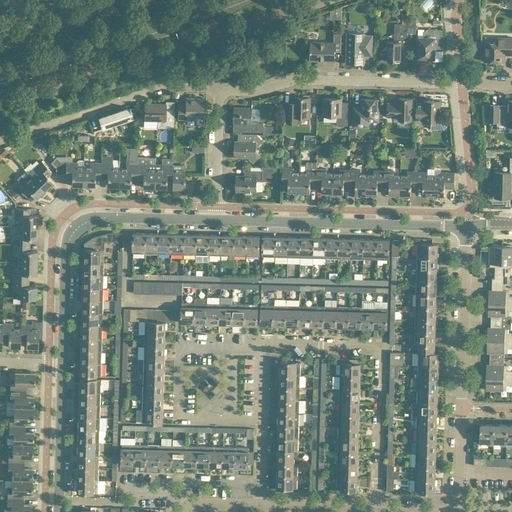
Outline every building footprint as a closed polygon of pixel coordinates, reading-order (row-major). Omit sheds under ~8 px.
[(408,22),(408,33),(416,33),(416,22),(408,22)] [(381,51),(380,61),(387,61),(387,60),(392,60),(401,60),(401,48),(407,48),(407,38),(407,32),(407,24),(395,23),(395,36),(395,41),(392,41),(388,41),(388,51),(381,51)] [(168,29),(169,35),(190,31),(189,25),(168,29)] [(283,28),(283,37),(291,37),(292,28),(283,28)] [(443,29),(433,29),(426,29),(424,30),(424,37),(418,37),(418,57),(435,58),(435,50),(445,50),(443,29)] [(311,42),(310,60),(334,60),(335,51),(341,51),(341,33),(334,33),(334,42),(311,42)] [(347,63),(362,63),(364,63),(364,55),(372,55),(372,35),(364,35),(364,33),(347,33),(347,63)] [(485,61),(501,61),(501,54),(511,54),(511,37),(494,37),(494,42),(485,42),(485,55),(488,55),(487,60),(485,60),(485,61)] [(287,117),(287,123),(298,123),(298,117),(310,117),(310,108),(310,97),(309,97),(309,95),(304,95),(304,97),(294,97),(294,102),(287,102),(287,107),(287,117)] [(324,97),(324,107),(323,115),(337,115),(337,125),(347,125),(348,107),(341,107),(341,98),(324,97)] [(387,112),(387,116),(392,116),(398,117),(398,120),(400,120),(412,120),(412,111),(416,112),(416,106),(412,106),(412,98),(399,97),(399,103),(392,102),(387,102),(387,112)] [(195,125),(203,125),(203,123),(204,98),(186,98),(185,104),(178,103),(178,119),(184,119),(184,122),(185,122),(185,123),(195,124),(195,125)] [(353,117),(353,126),(368,127),(368,121),(368,119),(379,119),(379,117),(379,107),(377,107),(378,99),(361,98),(361,107),(354,107),(353,117)] [(416,112),(416,113),(416,120),(423,120),(423,122),(431,122),(431,129),(444,129),(447,126),(447,118),(440,118),(441,100),(423,100),(423,103),(416,103),(416,106),(416,112)] [(497,125),(511,125),(511,100),(508,100),(508,105),(490,105),(490,122),(497,122),(497,125)] [(159,103),(144,103),(144,119),(159,119),(158,127),(174,128),(174,109),(174,102),(166,102),(165,105),(159,105),(159,103)] [(129,107),(98,117),(102,128),(133,118),(132,116),(135,115),(133,107),(129,108),(129,107)] [(240,109),(234,109),(234,123),(236,123),(235,131),(268,132),(268,124),(264,124),(264,123),(252,123),(252,108),(240,107),(240,109)] [(48,133),(43,138),(48,143),(53,139),(48,133)] [(235,141),(235,156),(247,157),(252,163),(260,155),(256,150),(256,148),(264,140),(257,134),(241,134),(241,139),(240,139),(240,141),(235,141)] [(305,137),(304,146),(315,147),(316,137),(305,137)] [(131,175),(137,176),(137,164),(138,148),(130,147),(129,163),(126,163),(126,168),(119,167),(118,186),(130,187),(131,175)] [(510,172),(496,172),(495,197),(510,197),(511,192),(511,156),(511,157),(510,172)] [(56,157),(51,162),(52,163),(53,163),(56,167),(56,173),(63,174),(64,162),(61,162),(57,158),(56,157)] [(118,186),(119,167),(119,159),(113,159),(112,163),(101,163),(101,175),(107,175),(107,186),(118,186)] [(66,162),(65,174),(67,174),(67,176),(71,176),(71,185),(83,186),(83,167),(83,160),(78,160),(77,162),(66,162)] [(40,168),(31,176),(45,190),(53,182),(45,174),(50,169),(43,162),(41,161),(37,165),(40,168)] [(95,174),(101,175),(101,163),(95,162),(95,167),(83,167),(83,186),(95,186),(95,174)] [(300,172),(299,193),(304,193),(305,192),(310,192),(310,184),(310,183),(310,182),(316,183),(317,168),(317,162),(306,162),(306,168),(306,172),(300,172)] [(142,187),(154,187),(155,168),(143,168),(143,164),(137,164),(137,176),(143,176),(142,187)] [(166,176),(172,177),(172,169),(173,169),(173,164),(161,164),(161,169),(155,168),(154,187),(166,188),(166,176)] [(172,177),(172,188),(184,188),(184,169),(185,165),(179,165),(179,169),(173,169),(172,169),(172,177)] [(236,191),(236,194),(237,191),(257,191),(257,180),(262,180),(262,178),(276,179),(276,167),(263,167),(250,167),(250,175),(250,176),(245,176),(243,176),(236,175),(236,191)] [(294,193),(299,193),(300,172),(293,172),(293,168),(283,167),(282,184),(289,184),(288,191),(293,192),(294,193)] [(317,168),(316,183),(322,183),(322,185),(322,192),(327,192),(328,194),(333,194),(333,173),(327,172),(327,169),(317,168)] [(417,171),(417,185),(423,185),(423,187),(423,188),(423,192),(423,195),(427,195),(429,196),(434,196),(434,192),(434,175),(434,168),(428,168),(428,171),(417,171)] [(333,173),(333,194),(338,194),(339,193),(344,193),(344,185),(344,183),(350,183),(350,169),(340,169),(340,173),(333,173)] [(350,169),(350,183),(356,184),(356,186),(356,193),(360,193),(361,194),(366,195),(367,173),(360,173),(361,169),(350,169)] [(45,190),(31,176),(26,170),(17,178),(20,181),(15,185),(24,194),(28,190),(36,198),(45,190)] [(367,173),(366,195),(371,195),(373,194),(377,194),(377,187),(377,186),(378,184),(383,184),(384,170),(373,170),(373,174),(367,173)] [(384,170),(383,184),(389,184),(389,186),(389,194),(392,194),(394,194),(395,195),(400,195),(401,174),(394,174),(394,170),(392,170),(388,170),(384,170)] [(401,174),(400,195),(405,196),(406,195),(411,195),(411,187),(411,185),(417,185),(417,171),(414,171),(407,171),(407,174),(401,174)] [(434,192),(434,196),(439,197),(440,195),(444,195),(445,188),(445,186),(454,186),(454,188),(459,188),(457,172),(455,172),(445,172),(441,172),(441,175),(434,175),(434,192)] [(16,188),(11,194),(15,198),(21,193),(16,188)] [(14,226),(19,226),(38,227),(38,215),(27,214),(27,208),(15,208),(14,226)] [(14,232),(14,244),(26,244),(26,238),(37,238),(38,227),(19,226),(19,233),(14,232)] [(83,261),(104,262),(105,241),(123,242),(123,233),(109,232),(93,237),(85,243),(84,249),(84,261),(83,261)] [(132,253),(145,253),(146,233),(134,233),(134,232),(133,232),(132,253)] [(145,253),(158,253),(158,233),(146,233),(145,253)] [(158,253),(170,254),(171,234),(159,233),(158,233),(158,253)] [(170,254),(183,254),(184,234),(172,234),(172,233),(171,233),(171,234),(170,254)] [(183,254),(196,254),(196,234),(184,234),(183,254)] [(196,254),(208,255),(209,235),(197,234),(196,234),(196,254)] [(208,255),(221,255),(221,235),(209,235),(209,234),(209,235),(208,255)] [(221,235),(221,255),(229,255),(229,260),(233,260),(233,255),(234,235),(222,235),(221,235)] [(233,255),(246,256),(247,236),(234,235),(233,255)] [(247,236),(246,256),(259,256),(260,235),(259,235),(259,236),(247,236),(247,235),(247,236)] [(262,256),(275,256),(275,236),(263,236),(262,236),(262,256)] [(275,256),(288,257),(288,237),(288,236),(287,236),(287,237),(275,236),(275,256)] [(288,257),(287,263),(300,264),(300,257),(301,237),(301,236),(300,236),(300,237),(288,237),(288,257)] [(300,264),(313,265),(313,264),(313,257),(313,237),(301,237),(300,257),(300,264)] [(313,257),(313,264),(325,264),(325,258),(326,238),(326,237),(325,237),(325,238),(313,237),(313,257)] [(325,258),(338,258),(338,238),(338,237),(338,238),(326,238),(325,258)] [(338,258),(350,258),(351,238),(350,238),(338,238),(338,258)] [(350,258),(363,259),(364,239),(364,238),(363,238),(363,239),(351,238),(350,258)] [(363,259),(376,259),(376,239),(364,239),(363,259)] [(376,239),(376,259),(389,259),(389,239),(376,239)] [(417,243),(417,256),(437,257),(437,256),(437,244),(438,244),(417,243)] [(18,255),(18,262),(37,262),(37,250),(26,250),(26,244),(14,244),(14,255),(18,255)] [(492,278),(492,284),(501,284),(503,244),(502,244),(502,246),(498,246),(498,244),(493,244),(493,246),(490,246),(489,263),(490,263),(490,266),(495,266),(494,278),(492,278)] [(503,244),(501,284),(503,284),(509,285),(509,267),(511,266),(511,244),(507,245),(507,246),(503,246),(503,244)] [(417,256),(416,269),(437,269),(437,257),(417,256)] [(83,274),(104,275),(104,262),(83,261),(83,262),(84,262),(83,274)] [(13,268),(13,279),(25,280),(25,274),(37,274),(37,262),(18,262),(18,268),(13,268)] [(416,269),(416,281),(436,282),(436,270),(437,270),(437,269),(416,269)] [(83,286),(83,287),(103,287),(104,275),(83,274),(83,286)] [(25,280),(13,279),(13,291),(17,291),(17,298),(36,298),(36,286),(25,286),(25,280)] [(416,281),(416,294),(436,294),(436,282),(437,282),(436,282),(416,281)] [(487,302),(511,303),(511,295),(509,296),(509,291),(506,291),(503,290),(503,284),(501,284),(492,284),(492,290),(489,290),(489,293),(487,292),(487,298),(488,298),(488,302),(487,302)] [(82,299),(103,300),(103,287),(83,287),(83,299),(82,299)] [(416,294),(415,306),(436,307),(435,307),(436,295),(436,294),(416,294)] [(195,302),(194,323),(195,322),(206,323),(207,323),(207,303),(207,298),(195,298),(195,302)] [(82,311),(82,312),(103,312),(103,300),(82,299),(82,300),(83,300),(82,311)] [(362,307),(361,327),(373,327),(373,328),(374,328),(374,327),(374,307),(374,300),(362,300),(362,307)] [(194,323),(195,302),(182,302),(181,322),(182,322),(194,322),(194,323)] [(487,307),(487,312),(488,312),(488,315),(491,315),(491,321),(511,322),(511,317),(511,316),(511,303),(487,302),(487,303),(488,303),(488,307),(487,307)] [(219,323),(220,303),(207,303),(207,323),(219,323)] [(232,324),(232,303),(220,303),(219,323),(220,323),(232,323),(232,324)] [(244,324),(245,304),(232,303),(232,324),(232,323),(244,324)] [(245,304),(244,324),(245,324),(256,324),(256,325),(257,325),(258,304),(245,304)] [(273,325),(273,324),(273,304),(261,304),(260,324),(261,324),(272,324),(272,325),(273,325)] [(285,325),(286,325),(286,305),(273,304),(273,324),(285,325)] [(297,325),(298,325),(299,305),(286,305),(286,325),(297,325)] [(310,326),(311,326),(311,305),(299,305),(298,325),(310,325),(310,326)] [(323,326),(324,306),(311,305),(311,326),(323,326)] [(335,327),(336,327),(336,326),(336,306),(324,306),(323,326),(335,326),(335,327)] [(348,327),(349,306),(336,306),(336,326),(348,326),(348,327)] [(361,327),(362,307),(349,306),(348,327),(349,327),(349,326),(361,327)] [(415,306),(415,319),(436,319),(435,319),(435,307),(436,307),(415,306)] [(387,308),(374,307),(374,327),(386,328),(387,328),(387,308)] [(103,312),(82,312),(82,324),(102,325),(103,312)] [(415,319),(415,332),(435,332),(435,320),(436,320),(436,319),(415,319)] [(145,321),(145,334),(165,334),(165,322),(166,322),(160,321),(154,321),(148,321),(145,321)] [(486,339),(486,340),(511,340),(511,333),(508,333),(508,328),(511,328),(511,322),(502,321),(491,321),(491,327),(488,327),(488,330),(486,330),(486,335),(487,335),(487,339),(486,339)] [(20,328),(20,335),(26,336),(26,347),(38,347),(38,337),(42,337),(42,322),(32,322),(32,324),(27,324),(20,323),(20,326),(20,328)] [(2,327),(2,335),(8,335),(8,346),(19,347),(20,347),(20,335),(20,328),(20,326),(14,326),(14,323),(9,323),(2,323),(2,327)] [(81,337),(102,338),(102,325),(82,324),(82,325),(82,337),(81,337)] [(434,350),(434,345),(435,345),(435,344),(434,344),(435,333),(435,332),(415,332),(414,344),(418,344),(418,349),(418,352),(434,353),(434,350)] [(145,334),(144,346),(165,347),(165,335),(165,334),(145,334)] [(81,349),(81,350),(102,350),(102,338),(81,337),(82,337),(82,349),(81,349)] [(490,352),(490,358),(504,359),(504,353),(505,353),(508,353),(508,348),(511,347),(511,340),(486,340),(487,340),(487,344),(486,344),(486,350),(487,350),(487,352),(490,352)] [(144,346),(144,359),(165,360),(165,359),(164,359),(164,348),(165,348),(165,347),(144,346)] [(81,362),(101,363),(102,350),(81,350),(81,362)] [(390,352),(390,365),(398,365),(400,365),(400,360),(403,360),(403,352),(395,352),(392,352),(390,352)] [(418,352),(418,365),(438,366),(438,365),(438,353),(439,353),(434,353),(418,352)] [(485,376),(485,377),(511,377),(511,370),(507,370),(507,365),(504,365),(504,359),(490,358),(490,364),(487,364),(487,367),(485,367),(485,372),(486,372),(486,376),(485,376)] [(144,359),(144,372),(164,372),(164,360),(165,360),(144,359)] [(279,374),(299,375),(300,362),(279,361),(279,362),(280,362),(279,374)] [(101,363),(81,362),(81,363),(81,374),(80,374),(80,375),(101,376),(101,363)] [(339,363),(339,376),(360,376),(359,376),(360,364),(360,363),(339,363)] [(389,377),(394,377),(398,377),(398,365),(390,365),(389,377)] [(418,365),(417,378),(437,378),(438,378),(437,378),(438,366),(418,365)] [(10,389),(10,390),(26,390),(26,385),(35,385),(35,373),(14,372),(14,379),(10,379),(10,389)] [(144,372),(143,384),(163,385),(164,385),(164,384),(163,384),(164,372),(144,372)] [(279,386),(279,387),(299,387),(299,375),(279,374),(279,386)] [(339,376),(339,388),(359,389),(359,388),(359,377),(360,377),(360,376),(339,376)] [(506,385),(511,384),(511,377),(485,377),(486,377),(486,381),(485,381),(485,387),(486,387),(486,389),(504,390),(506,390),(506,385)] [(81,379),(80,391),(100,392),(101,379),(80,378),(80,379),(81,379)] [(417,378),(417,391),(437,391),(437,390),(437,378),(417,378)] [(143,384),(143,397),(163,397),(163,385),(143,384)] [(278,399),(299,400),(299,387),(279,387),(279,399),(278,399)] [(339,388),(338,401),(358,402),(359,402),(359,401),(359,389),(339,388)] [(14,401),(14,408),(34,409),(34,396),(26,396),(26,390),(10,390),(10,401),(14,401)] [(79,403),(79,404),(80,404),(100,404),(100,392),(80,391),(80,403),(79,403)] [(417,391),(417,403),(437,404),(437,403),(437,391),(417,391)] [(143,397),(143,409),(163,410),(163,409),(163,398),(163,397),(143,397)] [(278,412),(298,412),(299,400),(278,399),(278,400),(278,412)] [(338,401),(338,414),(359,414),(358,414),(358,402),(338,401)] [(412,403),(412,416),(416,416),(437,416),(436,416),(437,404),(417,403),(412,403)] [(79,416),(100,417),(100,404),(80,404),(80,416),(79,416)] [(9,415),(9,426),(25,426),(25,421),(34,421),(34,409),(14,408),(13,415),(9,415)] [(163,410),(143,409),(142,422),(163,423),(163,422),(162,422),(163,410)] [(277,424),(298,425),(298,412),(278,412),(278,424),(277,424)] [(338,414),(338,426),(358,427),(358,426),(358,415),(359,415),(359,414),(338,414)] [(80,417),(79,429),(99,429),(100,417),(79,416),(79,417),(80,417)] [(416,416),(416,428),(436,429),(436,428),(436,416),(437,416),(416,416)] [(277,437),(298,438),(298,425),(277,424),(277,425),(278,425),(278,437),(277,437)] [(494,446),(494,442),(493,442),(493,425),(481,425),(480,442),(488,442),(488,445),(494,446)] [(506,446),(506,442),(506,425),(493,425),(493,442),(494,442),(500,442),(500,446),(506,446)] [(13,437),(13,444),(33,445),(33,432),(25,432),(25,426),(9,426),(9,437),(13,437)] [(338,426),(337,439),(357,439),(358,439),(357,439),(358,427),(338,426)] [(416,428),(416,441),(436,441),(436,429),(416,428)] [(79,441),(79,442),(99,442),(99,429),(79,429),(79,441)] [(278,437),(277,450),(297,450),(298,438),(277,437),(278,437)] [(337,439),(337,451),(357,452),(358,452),(358,451),(357,451),(357,440),(357,439),(337,439)] [(416,441),(415,453),(436,454),(435,454),(435,442),(436,442),(436,441),(416,441)] [(78,454),(99,455),(99,442),(79,442),(79,454),(78,454)] [(8,451),(8,462),(24,462),(24,457),(33,457),(33,445),(13,444),(12,451),(8,451)] [(133,464),(134,464),(134,444),(121,444),(121,464),(133,464)] [(146,465),(147,444),(134,444),(134,464),(146,464),(146,465)] [(159,465),(159,445),(147,444),(146,465),(147,465),(147,464),(159,465)] [(171,466),(172,466),(172,445),(159,445),(159,465),(171,465),(171,466)] [(184,465),(184,466),(185,445),(172,445),(172,466),(172,465),(184,465)] [(185,465),(197,466),(197,446),(185,445),(184,466),(185,466),(185,465)] [(209,466),(210,446),(197,446),(197,466),(209,466)] [(222,466),(222,467),(222,446),(210,446),(209,466),(210,466),(222,466)] [(234,467),(235,467),(235,447),(222,446),(222,467),(222,466),(234,467)] [(235,447),(235,467),(247,467),(247,468),(248,447),(235,447)] [(276,462),(297,463),(297,450),(277,450),(277,462),(276,462)] [(337,451),(337,464),(357,465),(357,464),(357,453),(357,452),(337,451)] [(409,453),(409,466),(415,466),(435,467),(435,466),(435,455),(436,455),(436,454),(415,453),(409,453)] [(78,466),(78,467),(98,467),(99,455),(78,454),(78,455),(79,455),(78,466)] [(473,466),(492,466),(493,458),(473,458),(473,466)] [(12,473),(12,480),(32,481),(32,468),(24,468),(24,462),(8,462),(8,473),(12,473)] [(276,475),(297,475),(297,463),(276,462),(276,463),(277,463),(276,475)] [(337,464),(336,477),(357,477),(357,476),(356,476),(357,465),(337,464)] [(387,465),(386,478),(393,478),(399,478),(399,470),(394,470),(394,466),(387,465)] [(415,466),(415,479),(435,479),(434,479),(435,467),(415,466)] [(77,479),(98,480),(98,467),(78,467),(78,479),(77,479)] [(297,475),(276,475),(276,487),(276,488),(296,488),(297,475)] [(336,479),(336,489),(356,490),(356,489),(356,477),(357,477),(336,477),(336,479)] [(97,497),(98,483),(98,480),(77,479),(77,480),(78,480),(78,491),(77,491),(77,492),(84,492),(84,496),(97,497)] [(435,479),(415,479),(414,492),(434,492),(435,491),(434,491),(434,480),(435,480),(435,479)] [(7,487),(7,498),(23,498),(23,493),(32,493),(32,481),(12,480),(11,487),(7,487)] [(11,509),(10,511),(31,511),(31,504),(23,504),(23,498),(7,498),(7,509),(11,509)]
